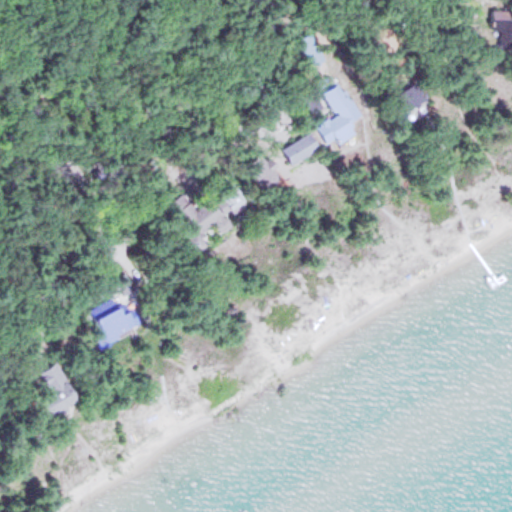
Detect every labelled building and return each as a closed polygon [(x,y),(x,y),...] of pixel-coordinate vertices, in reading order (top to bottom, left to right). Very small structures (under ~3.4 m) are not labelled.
[(493,43),(511,40),(511,11),(511,8),(489,11),(493,43)] [(309,68),(324,58),(305,31),(290,41),(309,68)] [(324,140),(361,121),(339,80),(320,90),(333,113),(314,123),(324,140)] [(183,191),(165,201),(191,246),(204,238),(198,228),(244,201),(233,183),(193,208),(183,191)] [(128,309),(95,309),(95,338),(128,338),(128,309)] [(56,360),(37,371),(50,393),(40,399),(49,415),(77,400),(56,360)]
